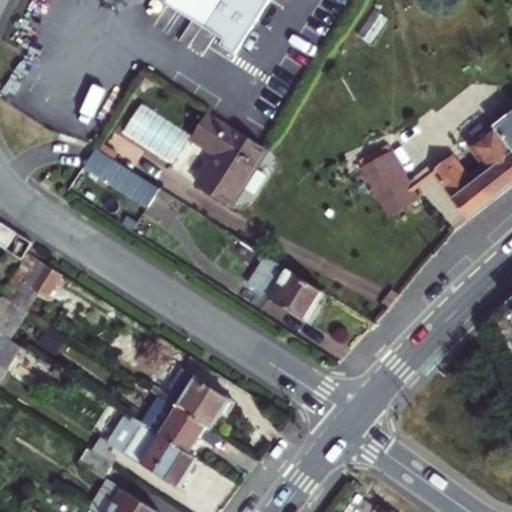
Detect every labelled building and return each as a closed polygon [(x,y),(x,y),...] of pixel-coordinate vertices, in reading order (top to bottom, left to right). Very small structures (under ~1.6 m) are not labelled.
[(172,0),(171,2),(228,40),(226,45),(239,54),(273,0),(172,0)] [(177,164),(194,137),(195,135),(145,102),(126,131),(177,164)] [(233,206),(270,149),(211,111),(195,135),(194,137),(228,159),(208,189),(233,206)] [(470,218),(511,185),(511,111),(469,145),(480,159),(464,172),(451,157),(433,171),(470,218)] [(390,147),(361,161),(389,214),(418,199),(390,147)] [(156,194),(160,187),(98,148),(87,166),(149,205),(156,194)] [(168,202),(173,195),(160,187),(156,194),(168,202)] [(2,223),(0,225),(0,245),(7,250),(23,260),(34,243),(2,223)] [(327,291),(236,235),(228,248),(281,282),(272,296),(308,319),(327,291)] [(12,300),(28,311),(40,292),(48,297),(63,274),(31,253),(4,295),(12,300)] [(4,295),(0,301),(0,332),(10,339),(28,311),(12,300),(4,295)] [(0,332),(0,385),(24,348),(10,339),(0,332)] [(167,394),(155,387),(152,391),(162,397),(207,426),(211,429),(222,413),(227,416),(236,403),(183,369),(167,394)] [(189,454),(207,426),(162,397),(144,425),(189,454)] [(189,454),(144,425),(128,414),(108,443),(179,488),(198,460),(189,454)] [(115,465),(89,448),(80,462),(106,478),(115,465)] [(94,510),(97,511),(160,511),(161,511),(113,482),(94,510)]
